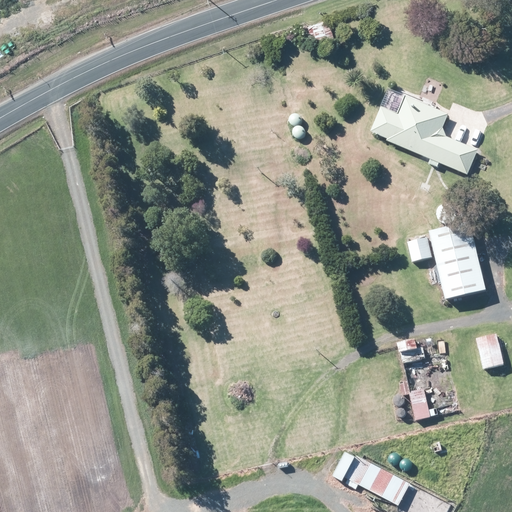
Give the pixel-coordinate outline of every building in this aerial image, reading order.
[(307,27),(312,42),(325,37),(326,41),(333,38),(327,20),(307,27)] [(439,163),(468,175),(478,151),(446,137),(443,128),(449,114),(406,97),(399,115),(381,107),(380,109),(371,132),(388,140),(387,141),(421,156),(431,160),(430,164),(433,165),(437,167),(439,163)] [(477,250),(473,234),(470,223),(429,233),(435,257),(437,263),(442,284),(444,293),(446,301),(458,298),(460,308),(479,303),(476,293),(486,291),(483,276),(480,264),(477,250)] [(412,262),(432,257),(427,238),(407,243),(412,262)] [(460,332),(452,334),(454,340),(462,339),(460,332)] [(450,334),(442,336),(443,342),(452,340),(450,334)] [(476,339),(483,370),(504,365),(497,334),(476,339)] [(403,364),(425,358),(423,347),(417,349),(415,339),(397,343),(399,353),(400,353),(403,364)] [(410,394),(416,420),(430,417),(424,389),(410,392),(407,382),(400,384),(403,396),(410,394)] [(433,444),(435,453),(442,451),(440,442),(433,444)] [(343,482),(355,457),(346,452),(333,477),(343,482)] [(385,499),(398,506),(410,484),(357,457),(346,478),(348,480),(346,484),(356,490),(359,485),(367,489),(385,499)]
